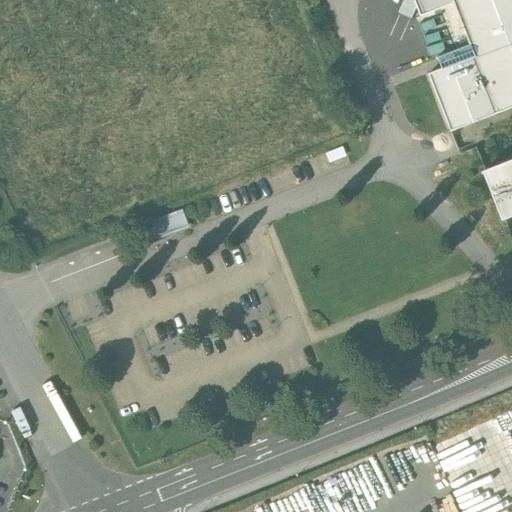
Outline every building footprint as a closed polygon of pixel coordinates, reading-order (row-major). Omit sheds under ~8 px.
[(453,4),(451,0),(405,0),(398,15),(413,21),(418,13),(420,17),(453,4)] [(511,0),(451,0),(453,4),(470,46),(437,58),(441,69),(427,75),(449,132),(511,107),(511,0)] [(511,161),(484,172),(502,220),(511,216),(511,161)] [(189,207),(164,217),(171,234),(196,224),(189,207)] [(391,452),(300,486),(309,511),(342,511),(421,483),(412,459),(396,465),(391,452)]
